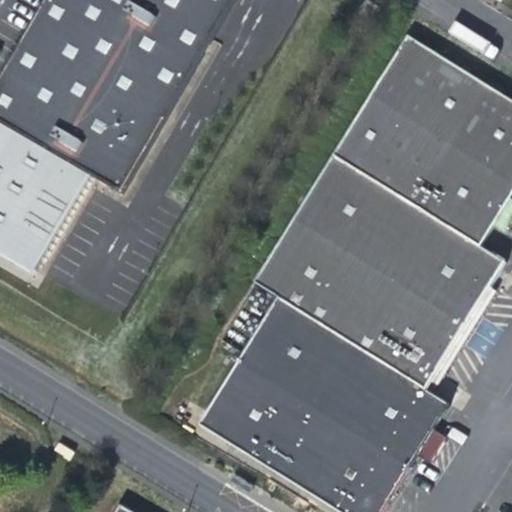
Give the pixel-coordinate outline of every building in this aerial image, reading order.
[(44,0),(0,77),(0,252),(33,271),(90,173),(120,190),(231,0),(44,0)] [(503,203),(511,189),(511,105),(402,37),(329,153),(478,245),(488,228),(503,203)] [(501,259),(478,245),(329,153),(250,281),(273,296),(279,299),(422,388),(431,373),(451,341),(457,331),(466,315),(498,264),(501,259)] [(511,217),(511,208),(503,203),(488,228),(500,236),(505,228),(511,217)] [(199,426),(337,511),(383,511),(409,472),(451,406),(422,388),(279,299),(238,364),(199,426)] [(57,441),(53,448),(61,454),(60,455),(66,459),(71,451),(57,441)]
